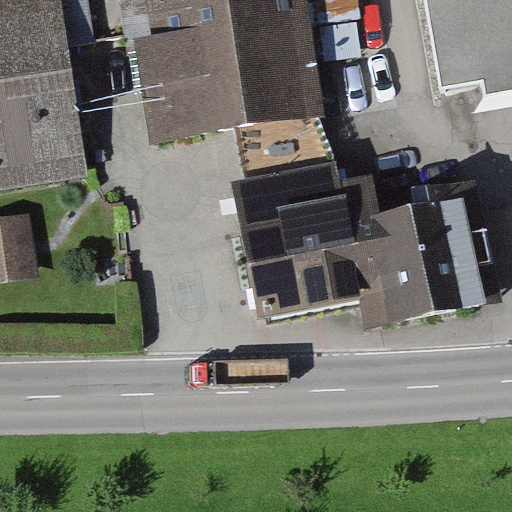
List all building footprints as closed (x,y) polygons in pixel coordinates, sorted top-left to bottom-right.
[(51,0),(0,0),(0,191),(76,181),(51,0)] [(300,0),(135,0),(150,141),(313,124),(300,0)] [(474,124),(511,117),(511,0),(411,0),(429,96),(468,90),(474,124)] [(233,183),(259,321),(361,302),(366,328),(501,303),(478,182),(378,200),(374,175),(340,181),(337,164),(233,183)] [(33,215),(4,220),(15,286),(44,281),(33,215)]
